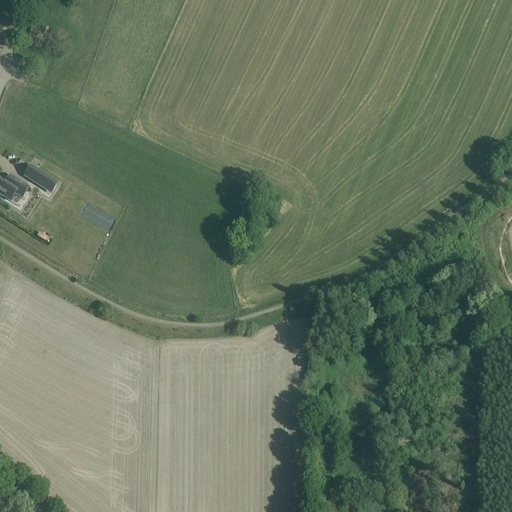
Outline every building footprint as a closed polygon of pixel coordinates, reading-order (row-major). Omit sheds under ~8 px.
[(33,21),(28,42),(34,44),(39,22),(33,21)] [(45,190),(52,180),(31,167),(24,177),(45,190)] [(29,188),(10,176),(7,182),(1,178),(0,179),(0,195),(10,202),(15,195),(22,199),(29,188)] [(49,244),(59,221),(37,211),(26,233),(49,244)] [(378,492),(378,477),(363,477),(362,491),(378,492)]
